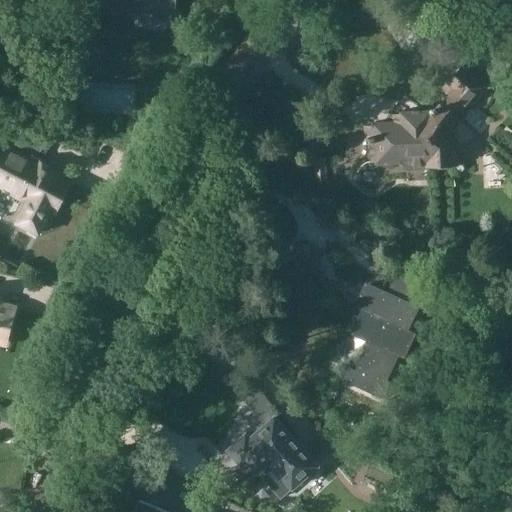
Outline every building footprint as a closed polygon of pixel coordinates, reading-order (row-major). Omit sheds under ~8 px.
[(102,0),(102,10),(146,12),(174,13),(174,6),(174,0),(102,0)] [(425,111),(429,165),(469,162),(468,145),(457,145),(456,139),(452,139),(452,125),(472,101),(476,105),(489,91),(463,65),(449,81),(457,88),(438,109),(435,107),(432,111),(425,111)] [(65,100),(77,100),(78,89),(66,89),(65,100)] [(429,165),(425,111),(397,113),(398,123),(366,126),(367,141),(370,140),(370,142),(374,142),(376,162),(387,161),(408,159),(408,166),(429,165)] [(41,155),(50,137),(23,136),(19,144),(41,155)] [(18,222),(39,233),(51,210),(56,212),(70,183),(56,176),(58,172),(26,155),(24,159),(0,147),(0,183),(6,186),(4,188),(29,201),(18,222)] [(327,159),(317,159),(318,184),(328,184),(327,159)] [(400,266),(387,294),(368,285),(357,307),(364,311),(355,332),(369,339),(355,370),(348,366),(342,380),(384,399),(391,382),(384,378),(397,351),(404,354),(414,332),(407,328),(429,280),(400,266)] [(0,341),(6,343),(15,308),(0,304),(0,341)] [(257,471),(294,438),(276,416),(251,438),(247,434),(230,449),(242,463),(224,478),(235,490),(255,473),(257,471)] [(319,465),(294,438),(257,471),(281,498),(300,481),(303,484),(315,474),(312,471),(319,465)] [(324,441),(316,447),(323,454),(330,448),(324,441)] [(169,511),(140,500),(134,511),(133,511),(130,511),(129,511),(169,511)]
